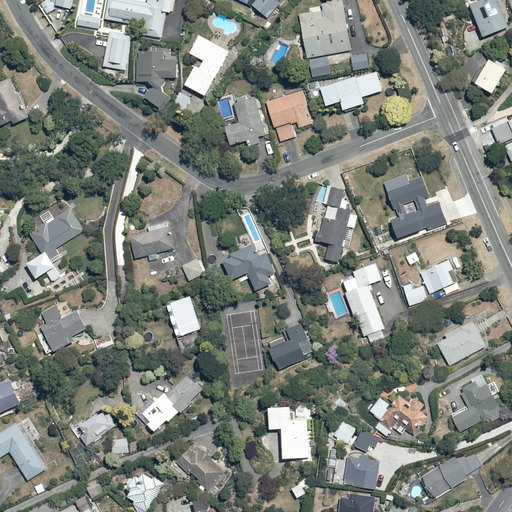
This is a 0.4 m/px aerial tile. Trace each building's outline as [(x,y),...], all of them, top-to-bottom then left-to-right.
[(51,0),(48,0),(42,3),(48,15),(57,10),(51,0)] [(76,0),(58,0),(57,5),(74,10),(76,0)] [(148,0),(148,2),(134,0),(108,0),(106,21),(124,24),(125,21),(141,24),(140,36),(163,40),(167,14),(171,15),(172,0),(148,0)] [(237,0),(255,7),(267,18),(280,1),(279,0),(237,0)] [(330,56),(353,52),(344,0),(340,1),(339,0),(330,0),(329,0),(330,3),(310,7),(311,12),(300,14),(309,60),(311,59),(314,78),(333,74),(330,56)] [(470,0),(483,38),(511,27),(502,0),(470,0)] [(102,20),(81,15),(79,26),(100,31),(102,20)] [(130,38),(111,34),(104,67),(123,71),(130,38)] [(231,51),(200,35),(190,54),(204,62),(201,67),(197,65),(185,87),(206,98),(231,51)] [(374,52),(351,56),(354,72),(377,67),(374,52)] [(165,53),(138,54),(138,84),(151,84),(153,88),(145,98),(162,113),(174,99),(164,91),(165,80),(179,79),(178,60),(165,61),(165,53)] [(489,56),(473,83),(495,96),(500,87),(503,89),(506,85),(501,82),(510,68),(489,56)] [(379,71),(321,87),(327,107),(342,103),(345,112),(356,109),(356,110),(363,109),(362,106),(367,104),(365,98),(385,93),(379,71)] [(11,77),(0,81),(0,125),(1,129),(15,122),(16,125),(33,117),(21,91),(18,92),(11,77)] [(194,94),(183,88),(171,110),(182,116),(194,94)] [(274,99),(267,101),(276,129),(277,129),(281,142),(298,138),(296,130),(315,125),(305,90),(301,91),(300,89),(274,97),(274,99)] [(239,102),(235,103),(241,123),(228,128),(234,146),(249,141),(251,147),(263,144),(261,138),(269,135),(256,93),(238,99),(239,102)] [(440,203),(439,201),(430,180),(422,184),(419,178),(395,188),(407,217),(413,214),(416,223),(412,225),(416,234),(420,232),(421,235),(445,225),(436,204),(440,203)] [(346,191),(332,188),(322,231),(319,230),(316,242),(321,243),(320,249),(328,251),(327,259),(340,262),(342,256),(349,258),(359,214),(355,213),(357,201),(344,198),(346,191)] [(31,234),(44,254),(28,264),(38,278),(48,273),(54,283),(66,275),(60,266),(66,263),(58,251),(87,232),(72,208),(60,216),(58,212),(46,220),(47,223),(31,234)] [(150,232),(132,236),(138,260),(149,257),(150,262),(152,261),(153,266),(159,265),(157,260),(159,260),(158,254),(167,252),(168,256),(172,255),(171,251),(176,249),(169,220),(149,224),(150,232)] [(233,258),(224,261),(227,267),(221,270),(226,284),(251,274),(252,279),(255,277),(259,287),(271,282),(269,276),(273,275),(270,269),(273,268),(267,252),(261,255),(254,238),(238,243),(241,250),(231,254),(233,258)] [(417,251),(407,257),(412,266),(422,260),(417,251)] [(199,257),(183,266),(192,282),(208,273),(199,257)] [(412,283),(404,286),(411,307),(430,301),(429,299),(432,298),(431,295),(434,294),(435,299),(448,295),(446,289),(451,287),(451,286),(462,283),(457,266),(454,267),(452,259),(435,264),(436,267),(421,271),(424,281),(423,281),(424,285),(421,286),(420,284),(413,286),(412,283)] [(352,291),(346,293),(357,326),(360,325),(364,337),(368,336),(370,343),(386,338),(384,332),(387,331),(372,286),(385,281),(379,262),(353,271),(356,279),(349,282),(352,291)] [(192,293),(166,302),(179,339),(205,330),(192,293)] [(58,304),(42,312),(48,323),(41,326),(44,333),(38,336),(48,356),(76,342),(74,338),(88,330),(79,311),(64,318),(58,304)] [(448,339),(439,344),(451,367),(489,346),(475,321),(447,336),(448,339)] [(274,349),(272,350),(282,371),(318,353),(302,323),(288,331),(290,336),(272,345),(274,349)] [(165,392),(142,414),(151,422),(148,425),(158,434),(169,423),(171,424),(182,414),(183,415),(212,386),(195,368),(168,394),(165,392)] [(469,407),(452,415),(462,434),(491,419),(493,422),(508,415),(498,395),(501,394),(494,381),(488,384),(483,374),(472,380),(473,383),(463,388),(463,396),(469,407)] [(0,384),(0,418),(12,412),(11,410),(22,404),(10,380),(0,385),(0,384)] [(383,397),(371,411),(383,420),(365,443),(379,454),(395,429),(401,435),(408,428),(416,435),(435,412),(417,397),(411,403),(401,394),(391,405),(383,397)] [(310,407),(271,408),(272,432),(284,431),(285,460),(312,459),(310,407)] [(104,410),(81,427),(85,433),(81,437),(89,448),(117,427),(104,410)] [(358,427),(345,420),(335,437),(349,445),(358,427)] [(20,422),(0,434),(0,458),(0,459),(12,451),(30,480),(48,468),(20,422)] [(129,438),(113,438),(113,454),(129,454),(129,438)] [(199,442),(179,463),(191,475),(194,472),(200,478),(198,481),(211,493),(231,472),(199,442)] [(357,458),(350,456),(348,466),(344,465),(339,489),(349,491),(349,486),(377,492),(383,462),(371,460),(371,456),(358,454),(357,458)] [(469,476),(455,456),(421,478),(430,492),(423,497),(429,507),(438,501),(436,498),(469,476)] [(143,478),(138,475),(129,489),(132,491),(129,497),(136,501),(133,505),(145,511),(147,511),(166,481),(148,470),(143,478)] [(100,479),(88,486),(97,503),(109,496),(100,479)] [(306,493),(300,484),(292,489),(298,498),(306,493)] [(77,507),(66,511),(97,511),(88,493),(74,500),(77,507)] [(347,497),(342,496),(339,511),(375,511),(378,497),(348,493),(347,497)] [(198,511),(195,511),(206,511),(204,501),(196,503),(198,511)]
